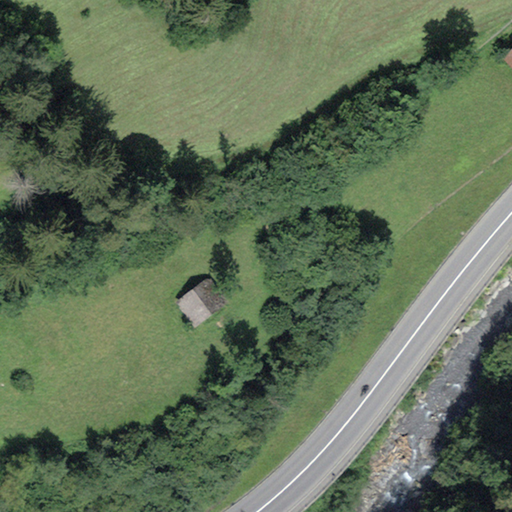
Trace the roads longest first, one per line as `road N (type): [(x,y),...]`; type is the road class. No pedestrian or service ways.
road 1 (track): [(511,12),(384,65),(246,155),(99,177),(0,209)]
road 2 (primary): [(257,511),(317,457),(511,214)]
